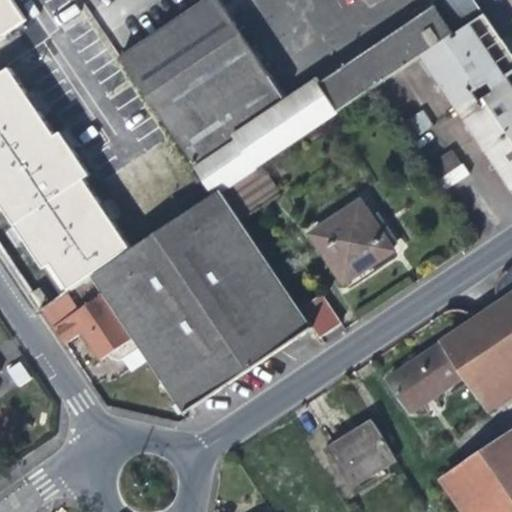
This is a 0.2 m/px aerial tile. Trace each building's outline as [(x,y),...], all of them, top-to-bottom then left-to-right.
[(0,0),(0,41),(29,22),(14,0),(0,0)] [(173,133),(213,194),(221,189),(243,175),(260,163),(374,87),(421,56),(485,13),(475,0),(433,0),(432,1),(434,4),(320,82),(316,76),(284,98),(219,0),(203,0),(122,55),(173,133)] [(421,56),(457,110),(511,74),(511,53),(507,45),(485,13),(421,56)] [(86,186),(7,68),(0,72),(0,205),(61,296),(91,275),(129,250),(86,186)] [(511,74),(457,110),(483,150),(511,130),(511,74)] [(424,111),(409,119),(416,134),(432,126),(424,111)] [(511,130),(483,150),(511,192),(511,191),(511,130)] [(425,164),(435,179),(459,162),(449,147),(425,164)] [(260,163),(243,175),(263,205),(279,194),(260,163)] [(241,219),(263,205),(243,175),(221,189),(241,219)] [(246,371),(312,326),(300,307),(241,219),(221,189),(213,194),(129,250),(91,275),(137,343),(184,413),(246,371)] [(369,265),(393,249),(360,199),(311,233),(344,282),(369,265)] [(497,304),(511,293),(511,263),(498,272),(494,283),(494,295),(497,304)] [(137,343),(91,275),(61,296),(42,309),(66,344),(86,331),(93,341),(101,354),(118,356),(137,343)] [(321,293),(300,307),(312,326),(320,337),(340,323),(321,293)] [(511,293),(497,304),(483,313),(475,318),(444,338),(468,379),(481,398),(511,378),(511,293)] [(411,411),(468,379),(444,338),(411,362),(388,377),(411,411)] [(20,361),(7,369),(18,387),(31,379),(20,361)] [(396,459),(394,456),(372,420),(353,432),(326,448),(349,487),(396,459)] [(440,479),(462,511),(494,511),(511,500),(511,445),(505,434),(440,479)] [(511,511),(511,500),(494,511),(511,511)]
